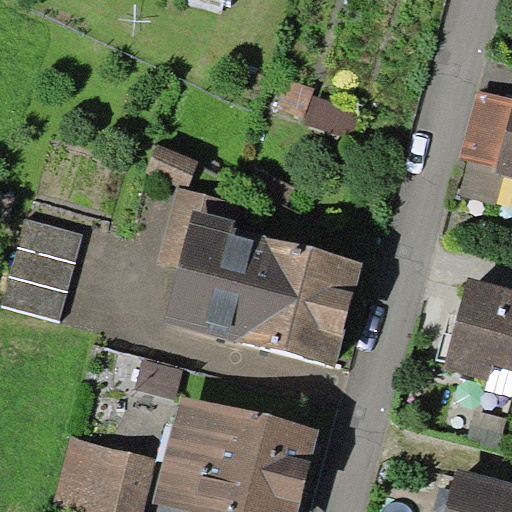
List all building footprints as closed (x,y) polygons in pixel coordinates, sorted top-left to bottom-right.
[(304,115),(314,89),(287,79),(278,106),(304,115)] [(496,169),(511,109),(511,98),(476,89),(458,159),(496,169)] [(360,110),(314,95),(305,123),(350,138),(360,110)] [(511,109),(496,169),(495,172),(511,176),(511,109)] [(158,144),(147,172),(188,188),(198,161),(158,144)] [(228,200),(176,188),(158,262),(180,268),(193,210),(224,217),(228,200)] [(224,217),(193,210),(180,268),(165,322),(337,366),(364,261),(298,244),(234,228),(236,221),(224,217)] [(83,234),(25,219),(1,307),(60,323),(83,234)] [(511,288),(469,277),(444,368),(489,381),(492,368),(511,373),(511,288)] [(144,360),(136,389),(174,399),(182,370),(144,360)] [(299,511),(320,428),(182,394),(155,502),(195,511),(299,511)] [(508,419),(475,410),(466,440),(499,449),(508,419)] [(143,511),(157,458),(70,437),(51,511),(143,511)] [(511,511),(511,482),(456,468),(450,490),(445,511),(511,511)] [(435,511),(445,511),(450,490),(440,487),(434,511),(435,511)]
